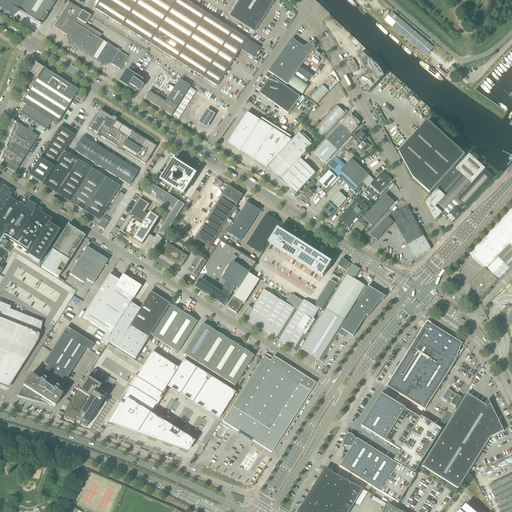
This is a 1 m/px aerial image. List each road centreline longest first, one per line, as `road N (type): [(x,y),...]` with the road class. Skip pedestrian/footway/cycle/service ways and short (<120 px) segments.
road 1 (unclassified): [(326,381),(0,176)]
road 2 (unclassified): [(432,229),(306,11)]
road 3 (tertiary): [(413,287),(203,154)]
road 4 (primary): [(228,504),(0,415)]
road 5 (unclassified): [(222,487),(0,408)]
road 6 (tertiary): [(203,154),(31,44)]
road 7 (primary): [(0,424),(184,498)]
road 8 (unclassified): [(203,154),(306,11)]
road 9 (unclassified): [(326,381),(252,497),(222,487)]
road 10 (unclassified): [(387,0),(462,60),(484,55),(511,32)]
road 11 (primary): [(334,386),(257,511)]
road 12 (primary): [(511,180),(413,287)]
road 13 (primary): [(337,405),(422,296)]
road 14 (primary): [(413,287),(334,386)]
